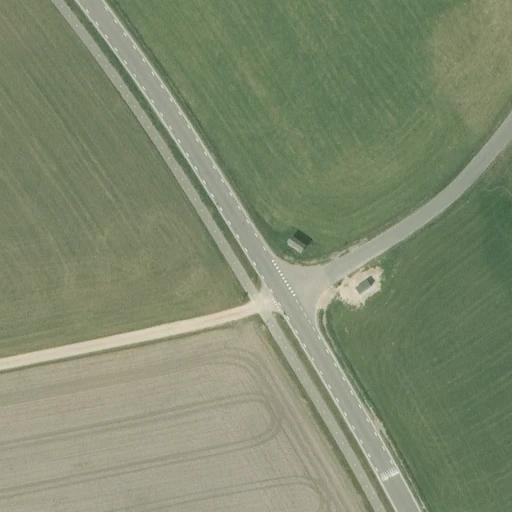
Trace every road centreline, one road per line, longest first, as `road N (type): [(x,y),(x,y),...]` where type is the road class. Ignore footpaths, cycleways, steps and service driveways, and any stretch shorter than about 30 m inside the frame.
road 1 (tertiary): [(288,300),(164,100),(91,0)]
road 2 (track): [(288,300),(209,325),(0,363)]
road 3 (unclassified): [(288,300),(423,222),(511,133)]
road 4 (tertiary): [(407,511),(288,300)]
